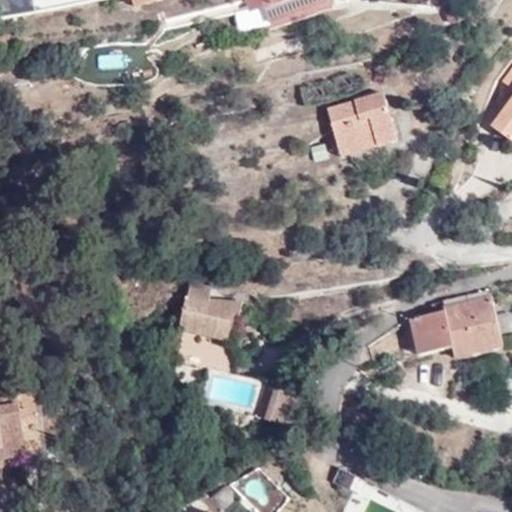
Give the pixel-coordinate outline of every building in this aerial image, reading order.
[(4,0),(5,17),(29,12),(27,0),(4,0)] [(27,0),(29,12),(105,0),(27,0)] [(269,4),(267,0),(245,0),(250,12),(269,4)] [(267,0),(269,4),(276,22),(331,0),(267,0)] [(511,69),(503,81),(511,87),(511,100),(492,127),(511,141),(511,69)] [(375,139),(377,147),(395,144),(382,94),(369,95),(328,106),(338,149),(375,139)] [(340,156),(377,147),(375,139),(338,149),(340,156)] [(209,303),(209,294),(188,293),(180,332),(232,343),(240,307),(209,303)] [(494,305),(434,313),(415,319),(422,358),(453,353),(454,363),(503,353),(500,334),(496,315),(494,305)] [(511,312),(511,311),(496,315),(500,334),(511,330),(511,312)] [(177,359),(223,367),(227,343),(181,336),(177,359)] [(506,416),(498,374),(485,374),(474,382),(475,396),(491,413),(506,416)] [(208,393),(231,396),(233,378),(210,375),(208,393)] [(296,397),(262,389),(255,421),(289,428),(296,397)] [(22,421),(47,421),(44,391),(24,391),(24,402),(9,402),(9,397),(0,397),(0,456),(24,456),(22,421)] [(48,455),(47,421),(22,421),(24,456),(48,455)] [(360,478),(336,466),(328,482),(352,494),(360,478)]
